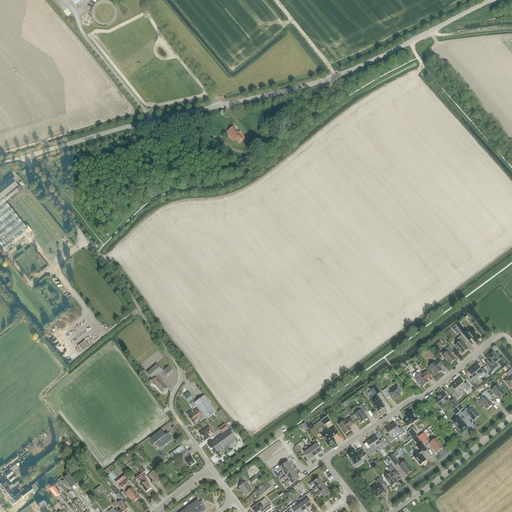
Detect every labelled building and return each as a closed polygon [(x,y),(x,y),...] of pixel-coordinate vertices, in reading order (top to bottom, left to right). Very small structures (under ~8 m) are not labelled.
[(238,142),(244,137),(239,131),(237,132),(233,127),(227,133),(233,140),(235,138),(238,142)] [(0,200),(5,196),(8,200),(19,191),(15,187),(17,186),(12,179),(0,188),(0,200)] [(8,200),(5,196),(0,200),(0,242),(6,251),(29,232),(5,202),(8,200)] [(465,329),(460,323),(456,326),(461,332),(465,329)] [(481,338),(473,329),(469,332),(467,329),(462,333),(468,341),(471,338),(475,343),(481,338)] [(462,353),(468,349),(463,343),(466,340),(461,335),(455,340),(458,343),(455,345),(462,353)] [(84,340),(78,347),(83,350),(88,344),(84,340)] [(446,352),(442,355),(442,356),(449,364),(455,359),(451,354),(454,352),(449,346),(444,350),(446,352)] [(494,363),(499,359),(493,352),(486,358),(489,362),(487,364),(491,368),(492,368),(493,369),(497,366),(494,363)] [(435,362),(429,367),(436,375),(442,370),(439,367),(440,366),(441,367),(443,364),(439,359),(435,362)] [(485,375),(488,373),(483,368),(481,370),(477,365),(479,363),(472,368),(479,376),(481,378),(485,375)] [(157,364),(147,373),(152,379),(150,381),(154,385),(155,385),(163,393),(167,388),(162,383),(164,381),(157,374),(162,370),(157,364)] [(164,370),(167,374),(172,370),(169,366),(164,370)] [(476,378),(479,376),(472,368),(466,374),(468,372),(472,377),(470,379),(474,384),(478,381),(476,378)] [(431,376),(427,371),(422,375),(421,373),(414,378),(422,387),(428,382),(426,380),(431,376)] [(456,383),(462,390),(464,388),(467,390),(471,387),(467,382),(464,384),(460,379),(463,377),(456,383)] [(460,392),(462,390),(456,383),(449,388),(449,389),(452,387),(456,391),(453,393),(458,399),(461,395),(460,392)] [(369,389),(374,396),(380,392),(375,385),(369,389)] [(499,398),(505,394),(497,385),(491,390),(496,396),(497,395),(499,398)] [(401,392),(397,386),(390,391),(387,388),(382,391),(387,399),(391,396),(394,401),(400,396),(398,393),(401,392)] [(443,394),(435,401),(440,407),(442,404),(446,401),(448,399),(443,394)] [(194,413),(188,417),(193,424),(203,416),(206,420),(217,412),(204,396),(194,403),(197,408),(193,411),(194,413)] [(383,404),(378,396),(370,401),(375,409),(376,408),(378,411),(384,407),(382,404),(383,404)] [(492,405),(485,396),(479,401),(486,410),(492,405)] [(454,399),(450,402),(455,407),(459,404),(454,399)] [(363,404),(357,408),(359,411),(354,414),(361,423),(368,418),(364,413),(367,411),(363,404)] [(460,412),(456,407),(452,411),(455,415),(460,412)] [(473,421),(479,416),(473,408),(467,413),(465,411),(462,413),(466,418),(469,416),(473,421)] [(412,411),(406,416),(408,418),(403,421),(407,426),(411,423),(411,424),(417,419),(412,412),(412,411)] [(467,426),(458,415),(452,421),(461,431),(467,426)] [(349,427),(354,424),(350,418),(345,421),(338,425),(344,434),(351,430),(349,427)] [(390,426),(397,437),(405,432),(401,427),(398,429),(395,423),(397,422),(397,421),(395,423),(390,426)] [(225,424),(225,423),(218,428),(222,434),(229,428),(226,424),(225,424)] [(397,437),(390,426),(382,431),(383,432),(385,430),(389,435),(386,437),(390,442),(394,439),(397,437)] [(209,437),(210,438),(215,435),(209,427),(200,434),(205,441),(209,437)] [(338,433),(334,428),(328,431),(328,430),(321,435),(328,445),(335,441),(333,438),(333,436),(338,433)] [(417,435),(412,428),(408,432),(412,438),(417,435)] [(172,439),(167,433),(165,435),(161,429),(150,438),(151,440),(149,441),(152,444),(156,442),(160,448),(172,439)] [(236,440),(228,429),(215,439),(216,440),(208,445),(214,454),(223,447),(227,453),(230,451),(227,446),(236,440)] [(430,438),(429,439),(424,432),(418,436),(423,443),(428,440),(430,443),(429,443),(436,453),(443,448),(436,438),(432,441),(430,438)] [(371,439),(376,447),(379,445),(381,448),(386,445),(382,440),(379,441),(376,436),(378,434),(371,439)] [(374,449),(376,447),(371,439),(363,444),(364,444),(366,443),(370,448),(367,449),(371,455),(375,452),(374,449)] [(322,451),(313,440),(311,441),(314,444),(312,446),(318,454),(322,450),(322,451)] [(312,446),(309,443),(307,444),(310,448),(308,449),(314,457),(318,454),(312,446)] [(426,460),(421,454),(422,454),(427,450),(422,443),(417,447),(420,452),(414,457),(420,465),(426,460)] [(169,455),(172,459),(172,458),(177,455),(185,449),(182,445),(169,455)] [(308,449),(305,446),(303,448),(306,451),(304,453),(310,460),(314,457),(308,449)] [(189,466),(195,462),(185,449),(177,455),(179,458),(180,460),(183,458),(189,466)] [(356,453),(354,450),(348,455),(352,461),(350,461),(353,465),(354,464),(354,465),(361,460),(360,459),(366,454),(362,449),(356,453)] [(400,463),(393,454),(389,457),(395,466),(400,463)] [(18,458),(17,456),(12,459),(5,465),(6,466),(13,461),(14,461),(18,458)] [(283,471),(290,466),(287,461),(276,469),(278,471),(281,469),(283,471)] [(412,470),(405,461),(399,466),(403,472),(404,472),(406,475),(412,470)] [(10,483),(22,474),(15,465),(9,469),(10,471),(4,475),(10,483)] [(146,471),(141,465),(136,468),(141,474),(146,471)] [(391,473),(385,478),(391,486),(398,482),(395,478),(396,477),(397,478),(400,475),(396,470),(394,472),(393,471),(395,469),(392,465),(387,468),(391,473)] [(286,475),(293,470),(290,466),(283,471),(279,474),(281,475),(284,473),(286,475)] [(157,483),(163,479),(153,467),(149,471),(150,473),(157,483)] [(293,470),(286,475),(282,478),(284,480),(287,477),(289,479),(296,474),(293,470)] [(71,488),(78,483),(71,473),(64,478),(71,488)] [(135,477),(137,479),(135,480),(138,483),(137,484),(139,486),(140,485),(146,492),(151,488),(147,483),(148,483),(146,480),(144,482),(142,478),(141,479),(140,478),(142,476),(139,473),(135,477)] [(289,479),(286,482),(287,484),(290,481),(292,484),(293,483),(298,479),(300,478),(296,474),(289,479)] [(130,481),(125,475),(116,482),(121,489),(130,481)] [(252,484),(258,480),(255,476),(249,480),(252,484)] [(316,488),(323,483),(319,478),(313,482),(312,482),(309,485),(310,486),(314,484),(316,487),(316,488)] [(374,494),(376,497),(380,495),(380,494),(385,490),(381,486),(384,484),(380,478),(375,481),(377,484),(371,488),(374,493),(374,494)] [(0,489),(2,492),(9,487),(10,486),(6,481),(3,483),(3,482),(0,484),(0,489)] [(239,487),(246,496),(252,491),(245,482),(239,487)] [(320,493),(326,488),(323,483),(316,488),(316,487),(312,490),(314,491),(317,489),(320,492),(320,493)] [(38,488),(35,485),(31,487),(21,495),(24,499),(34,491),(38,488)] [(260,495),(267,490),(264,485),(257,491),(260,495)] [(55,497),(60,494),(54,486),(49,489),(55,497)] [(12,491),(11,490),(9,487),(2,492),(5,497),(12,491)] [(132,487),(129,490),(125,492),(131,499),(131,498),(134,502),(139,498),(136,494),(137,493),(132,487)] [(324,498),(330,493),(326,488),(320,493),(320,492),(316,495),(318,496),(321,494),(324,498)] [(14,494),(12,491),(5,497),(9,501),(17,495),(15,493),(14,494)] [(307,508),(312,504),(307,498),(308,498),(306,494),(304,496),(306,499),(303,501),(302,502),(307,508)] [(13,506),(19,501),(18,498),(19,497),(17,495),(9,501),(13,506)] [(35,502),(37,506),(39,508),(41,507),(47,503),(43,497),(40,499),(35,502)] [(261,511),(267,511),(273,508),(269,503),(265,498),(259,502),(251,509),(253,511),(256,511),(260,510),(261,511)] [(302,502),(303,501),(301,498),(299,500),(301,503),(298,505),(297,506),(301,511),(302,511),(307,508),(302,502)] [(202,501),(199,502),(197,499),(180,511),(203,511),(206,510),(202,501)] [(127,511),(130,511),(124,503),(123,504),(121,501),(117,504),(118,505),(118,506),(120,508),(122,511),(127,511)] [(290,511),(301,511),(297,506),(298,505),(296,502),(294,503),(296,507),(292,510),(290,511)]
